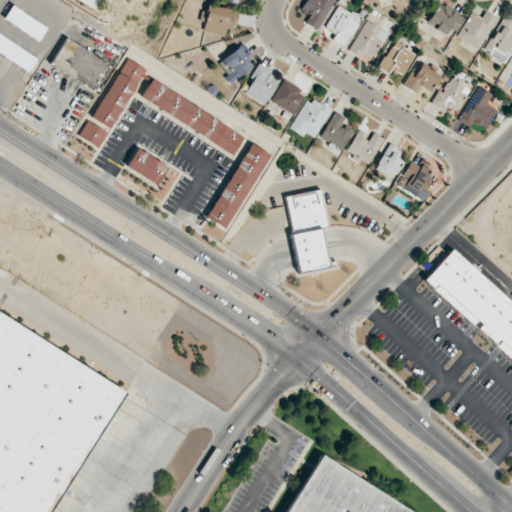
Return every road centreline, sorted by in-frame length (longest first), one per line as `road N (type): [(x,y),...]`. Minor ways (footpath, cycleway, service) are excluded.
road 1 (secondary): [(511,508),(271,299),(0,125)]
road 2 (secondary): [(0,164),(296,358)]
road 3 (residential): [(277,0),(278,36),(480,173)]
road 4 (secondary): [(296,358),(471,511)]
road 5 (tertiary): [(181,511),(296,358)]
road 6 (tertiary): [(296,358),(420,233)]
road 7 (tertiary): [(511,140),(420,233)]
